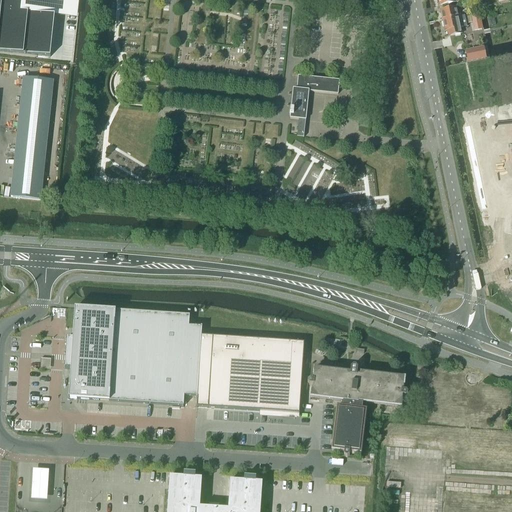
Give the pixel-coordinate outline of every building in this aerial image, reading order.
[(0,0),(0,52),(50,58),(54,16),(21,13),(22,0),(0,0)] [(456,8),(441,11),(444,22),(464,17),(458,18),(456,8)] [(479,14),(464,17),(465,25),(472,23),(473,24),(480,22),(479,14)] [(446,32),(447,31),(449,37),(461,35),(460,29),(466,27),(465,25),(464,17),(444,22),(446,32)] [(483,48),(465,51),(468,62),(485,59),(483,48)] [(289,115),(289,116),(290,116),(290,118),(290,119),(305,121),(308,92),(338,95),(337,94),(339,82),(339,81),(298,77),(298,78),(297,90),(293,90),(293,91),(291,111),(290,110),(290,111),(291,111),(291,115),(289,115)] [(10,198),(40,201),(53,82),(23,78),(10,198)] [(190,317),(74,309),(72,339),(67,339),(65,370),(70,370),(68,400),(184,408),(184,398),(197,399),(201,337),(202,328),(189,327),(190,317)] [(197,399),(196,408),(207,409),(267,413),(273,414),(273,413),(285,414),(285,415),(286,415),(286,414),(298,415),(299,415),(299,414),(299,403),(300,403),(300,402),(300,390),(301,390),(300,390),(301,378),(301,377),(302,366),(304,344),(201,337),(197,399)] [(362,411),(363,405),(401,409),(403,398),(405,398),(407,396),(407,394),(405,393),(403,393),(405,380),(360,374),(360,377),(356,377),(357,370),(356,368),(352,367),(351,370),(350,374),(314,370),(312,381),(310,381),(307,382),(307,384),(309,386),(311,387),(310,399),(343,403),(342,409),(337,408),(332,452),(344,454),(344,456),(345,458),(347,459),(349,457),(350,454),(361,455),(366,412),(362,411)] [(464,376),(464,379),(464,382),(466,385),(467,386),(470,387),(473,387),(475,387),(478,386),(479,384),(481,381),(481,379),(480,376),(479,373),(476,371),(473,370),(472,370),(468,372),(466,374),(464,376)] [(32,470),(31,500),(47,501),(49,471),(32,470)] [(202,480),(169,477),(167,511),(260,511),(262,484),(230,482),(228,510),(219,510),(219,505),(219,506),(209,506),(210,504),(209,504),(209,509),(200,508),(202,480)]
